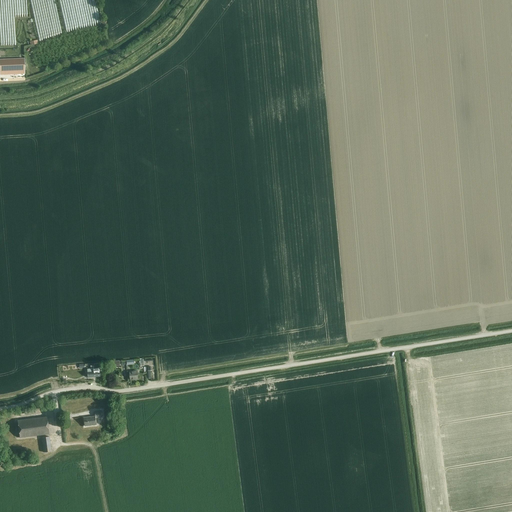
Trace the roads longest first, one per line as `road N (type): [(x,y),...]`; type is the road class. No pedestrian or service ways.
road 1 (unclassified): [(0,409),(52,392),(126,390),(511,330)]
road 2 (track): [(0,100),(118,61),(187,0)]
